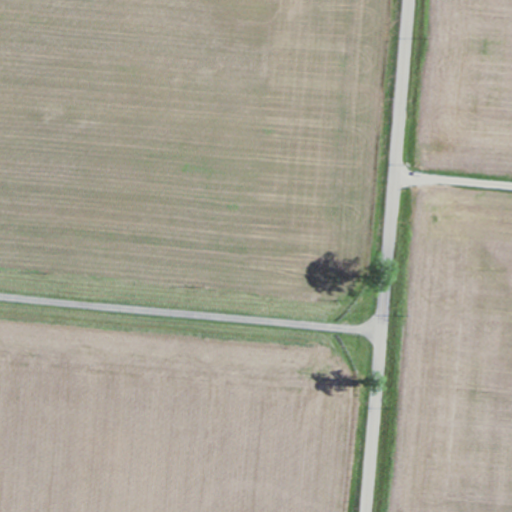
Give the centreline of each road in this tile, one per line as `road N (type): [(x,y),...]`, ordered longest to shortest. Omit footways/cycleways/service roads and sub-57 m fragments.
road 1 (secondary): [(365,511),(409,0)]
road 2 (residential): [(0,295),(381,331)]
